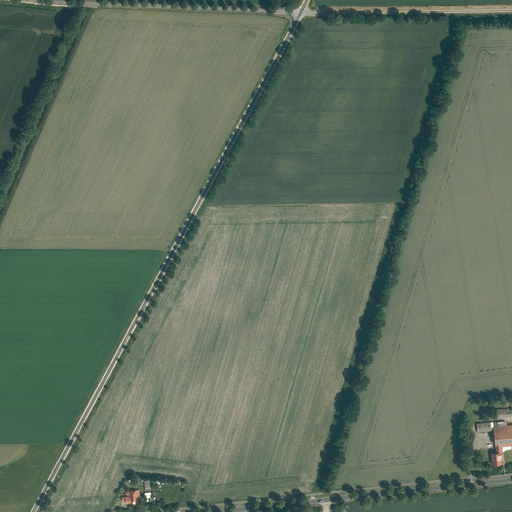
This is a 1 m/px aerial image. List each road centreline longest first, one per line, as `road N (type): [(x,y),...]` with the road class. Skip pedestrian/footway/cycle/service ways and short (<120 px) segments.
road 1 (tertiary): [(32,511),(306,0)]
road 2 (track): [(511,9),(300,13),(94,4)]
road 3 (tertiary): [(212,511),(511,479)]
